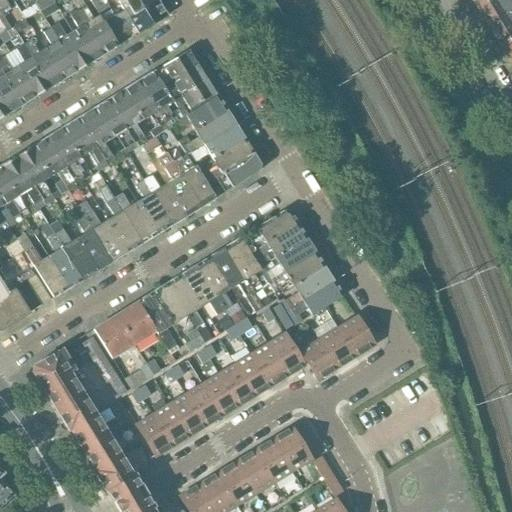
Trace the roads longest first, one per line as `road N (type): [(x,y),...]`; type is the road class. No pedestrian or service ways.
road 1 (residential): [(0,361),(298,178)]
road 2 (residential): [(317,408),(406,352),(298,178)]
road 3 (residential): [(0,146),(203,17)]
road 4 (residential): [(109,511),(289,407),(317,408)]
road 5 (residential): [(298,178),(203,17)]
road 6 (residential): [(445,0),(511,113)]
